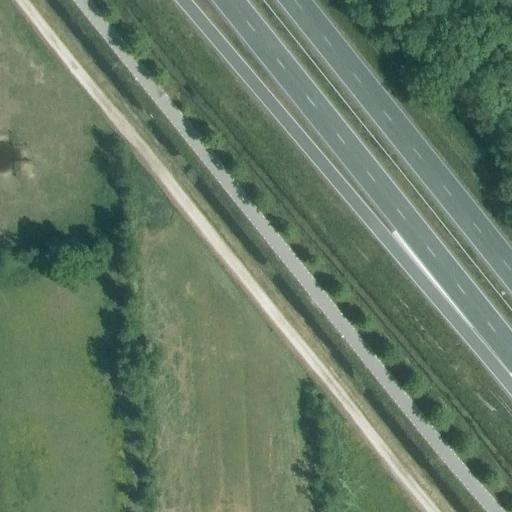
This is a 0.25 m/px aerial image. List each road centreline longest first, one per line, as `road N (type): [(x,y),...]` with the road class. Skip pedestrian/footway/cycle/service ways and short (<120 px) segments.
road 1 (track): [(18,0),(435,511)]
road 2 (trunk): [(226,0),(511,357)]
road 3 (trunk): [(511,275),(292,0)]
